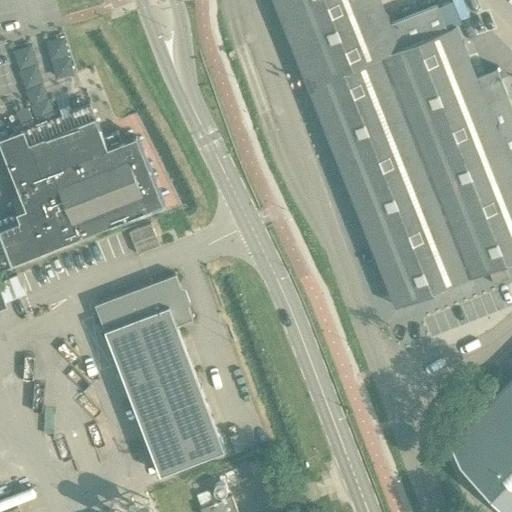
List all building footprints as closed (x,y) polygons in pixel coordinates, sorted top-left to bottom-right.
[(391,22),(381,0),(274,0),(396,305),(511,258),(511,103),(497,67),(476,75),(456,24),(447,27),(438,3),(391,22)] [(0,267),(163,202),(137,135),(122,141),(118,130),(103,136),(90,102),(35,124),(0,137),(0,142),(26,208),(0,218),(0,267)] [(138,253),(160,245),(151,223),(129,232),(138,253)] [(505,266),(490,272),(494,283),(509,277),(505,266)] [(95,303),(161,473),(225,449),(177,323),(193,317),(176,272),(95,303)] [(511,511),(511,380),(450,442),(461,462),(510,511),(511,511)] [(260,460),(250,463),(255,479),(265,475),(260,460)] [(240,511),(234,495),(213,503),(208,491),(198,495),(202,507),(203,507),(204,511),(240,511)]
